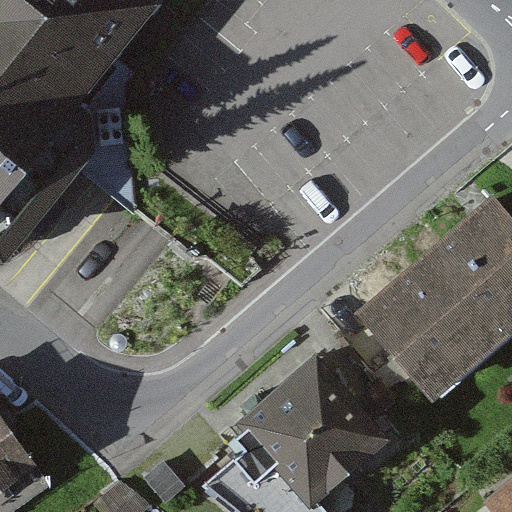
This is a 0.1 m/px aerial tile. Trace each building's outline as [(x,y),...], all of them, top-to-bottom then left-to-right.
[(164,2),(161,0),(0,0),(0,259),(10,259),(100,149),(100,113),(83,99),(164,2)] [(511,336),(511,220),(497,204),(368,318),(440,400),(511,336)] [(386,440),(323,362),(246,425),(309,503),(386,440)] [(0,511),(1,511),(49,478),(0,410),(0,511)] [(185,482),(166,460),(147,478),(166,499),(185,482)] [(135,511),(147,502),(123,483),(100,503),(107,511),(135,511)] [(511,511),(511,488),(487,509),(489,511),(511,511)]
